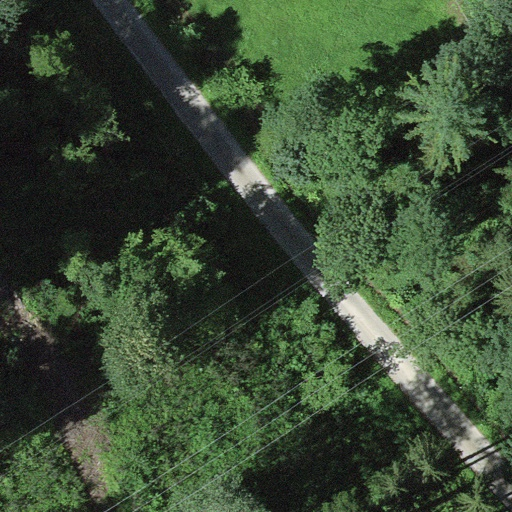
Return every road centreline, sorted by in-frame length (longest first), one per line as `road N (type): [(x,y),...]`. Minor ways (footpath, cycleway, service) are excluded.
road 1 (unclassified): [(511,492),(315,262),(119,0)]
road 2 (track): [(0,290),(57,362),(118,511)]
